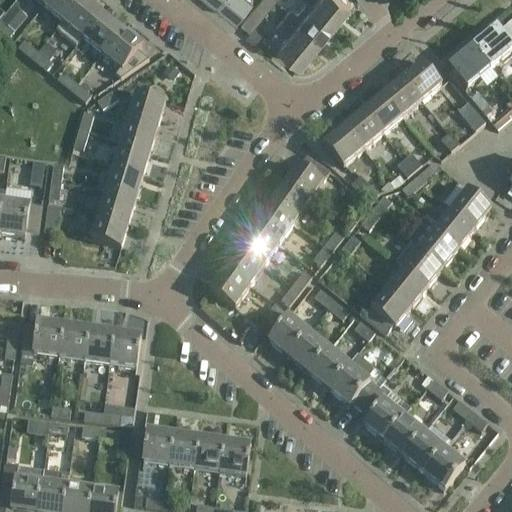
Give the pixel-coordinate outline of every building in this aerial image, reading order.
[(31,0),(44,10),(51,0),(31,0)] [(63,26),(83,2),(80,0),(51,0),(44,10),(63,26)] [(218,0),(215,4),(234,20),(250,0),(218,0)] [(259,0),(243,19),(253,27),(270,6),(262,0),(259,0)] [(316,0),(311,7),(333,25),(350,5),(344,0),(316,0)] [(76,50),(83,42),(102,18),(83,2),(63,26),(57,34),(76,50)] [(333,25),(311,7),(305,2),(296,13),(290,8),(282,18),(316,46),(333,25)] [(102,58),(122,34),(102,18),(83,42),(102,58)] [(300,66),(316,46),(282,18),(275,27),(287,37),(278,48),(300,66)] [(0,37),(7,44),(14,36),(0,24),(0,37)] [(511,26),(499,37),(497,34),(474,52),(491,72),(511,54),(511,26)] [(122,34),(102,58),(122,74),(142,51),(122,34)] [(32,64),(38,56),(24,45),(18,52),(32,64)] [(467,91),(491,72),(474,52),(451,72),(467,91)] [(38,56),(32,64),(46,75),(52,68),(38,56)] [(402,82),(422,106),(442,90),(422,66),(402,82)] [(71,96),(77,88),(63,77),(57,84),(71,96)] [(402,122),(422,106),(402,82),(383,99),(402,122)] [(77,88),(71,96),(85,107),(91,100),(77,88)] [(103,114),(118,104),(112,96),(97,106),(103,114)] [(128,122),(157,131),(165,107),(136,98),(128,122)] [(383,138),(402,122),(383,99),(363,115),(383,138)] [(476,136),(485,128),(468,107),(458,115),(476,136)] [(363,154),(383,138),(363,115),(344,131),(363,154)] [(79,134),(88,137),(94,119),(84,116),(79,134)] [(150,155),(157,131),(128,122),(121,147),(150,155)] [(344,171),(363,154),(344,131),(324,147),(344,171)] [(83,154),(88,137),(79,134),(74,151),(83,154)] [(448,138),(441,144),(451,156),(458,150),(448,138)] [(143,179),(150,155),(121,147),(114,171),(143,179)] [(404,164),(414,176),(422,170),(411,158),(404,164)] [(283,190),(308,208),(329,177),(307,161),(300,171),(298,169),(283,190)] [(407,182),(414,176),(404,164),(397,170),(407,182)] [(51,186),(61,187),(63,169),(53,168),(51,186)] [(136,204),(143,179),(114,171),(106,195),(136,204)] [(415,182),(422,190),(436,178),(429,171),(415,182)] [(370,209),(378,199),(360,180),(351,189),(370,209)] [(408,202),(422,190),(415,182),(402,194),(408,202)] [(58,205),(61,187),(51,186),(48,204),(58,205)] [(460,187),(443,208),(451,214),(475,233),(491,213),(467,194),(460,187)] [(293,228),(308,208),(283,190),(268,211),(293,228)] [(128,228),(136,204),(106,195),(99,219),(128,228)] [(372,215),(380,221),(391,207),(383,201),(372,215)] [(3,205),(0,229),(0,237),(25,241),(26,236),(37,238),(41,211),(29,209),(3,205)] [(56,239),(60,211),(48,210),(44,237),(56,239)] [(279,249),(293,228),(268,211),(254,232),(279,249)] [(459,253),(475,233),(451,214),(435,233),(459,253)] [(369,235),(380,221),(372,215),(361,229),(369,235)] [(121,253),(128,228),(99,219),(91,244),(121,253)] [(426,226),(410,245),(412,247),(419,253),(443,272),(459,253),(435,233),(426,226)] [(264,270),(279,249),(254,232),(239,252),(264,270)] [(324,251),(331,257),(343,242),(335,236),(324,251)] [(348,261),(360,246),(352,240),(341,255),(348,261)] [(412,247),(396,267),(403,273),(427,292),(443,272),(419,253),(412,247)] [(320,271),(331,257),(324,251),(312,265),(320,271)] [(250,290),(264,270),(239,252),(225,273),(250,290)] [(235,312),(250,290),(225,273),(210,294),(235,312)] [(411,311),(427,292),(403,273),(388,292),(411,311)] [(292,290),(300,296),(311,282),(304,276),(292,290)] [(289,310),(300,296),(292,290),(281,304),(289,310)] [(395,331),(411,311),(388,292),(364,322),(385,339),(393,330),(395,331)] [(328,314),(334,306),(320,295),(314,302),(328,314)] [(334,306),(328,314),(342,325),(349,317),(334,306)] [(267,338),(284,316),(275,308),(257,330),(267,338)] [(289,362),(309,337),(289,320),(269,345),(289,362)] [(59,362),(64,329),(38,326),(37,330),(26,328),(22,356),(33,357),(33,358),(59,362)] [(7,345),(17,347),(19,329),(9,327),(7,345)] [(368,346),(374,338),(360,327),(354,334),(368,346)] [(85,365),(89,333),(64,329),(59,362),(85,365)] [(110,369),(115,336),(89,333),(85,365),(110,369)] [(115,336),(110,369),(136,372),(141,340),(115,336)] [(309,378),(329,353),(309,337),(289,362),(309,378)] [(14,364),(17,347),(7,345),(4,363),(14,364)] [(329,394),(349,369),(329,353),(309,378),(329,394)] [(361,414),(378,393),(369,386),(369,385),(367,383),(373,376),(370,371),(356,359),(349,369),(329,394),(349,410),(352,407),(361,414)] [(0,395),(10,397),(11,386),(12,379),(2,378),(0,394),(0,395)] [(441,404),(447,397),(433,385),(427,393),(441,404)] [(378,393),(361,414),(370,421),(363,429),(384,446),(404,420),(410,413),(403,408),(397,415),(384,405),(388,401),(378,393)] [(467,425),(473,417),(459,406),(453,414),(467,425)] [(69,423),(70,413),(52,411),(51,421),(69,423)] [(102,428),(103,418),(85,416),(84,425),(102,428)] [(473,417),(467,425),(481,436),(487,429),(473,417)] [(103,418),(102,428),(120,431),(121,421),(103,418)] [(404,462),(424,436),(404,420),(384,446),(404,462)] [(67,439),(68,429),(50,427),(49,436),(67,439)] [(99,444),(101,434),(83,431),(81,441),(99,444)] [(101,434),(99,444),(117,446),(119,436),(101,434)] [(169,470),(174,438),(148,434),(143,467),(169,470)] [(424,478),(444,452),(424,436),(404,462),(424,478)] [(195,474),(199,441),(174,438),(169,470),(195,474)] [(220,477),(224,445),(199,441),(195,474),(220,477)] [(224,445),(220,477),(246,481),(250,449),(224,445)] [(444,452),(424,478),(445,494),(465,469),(444,452)] [(38,511),(42,486),(43,476),(5,471),(0,508),(12,510),(11,511),(38,511)] [(63,511),(67,489),(68,479),(43,476),(42,486),(38,511),(63,511)] [(89,511),(92,493),(67,489),(63,511),(89,511)] [(92,493),(89,511),(116,511),(119,497),(92,493)] [(145,511),(163,511),(164,505),(146,502),(145,511)]
